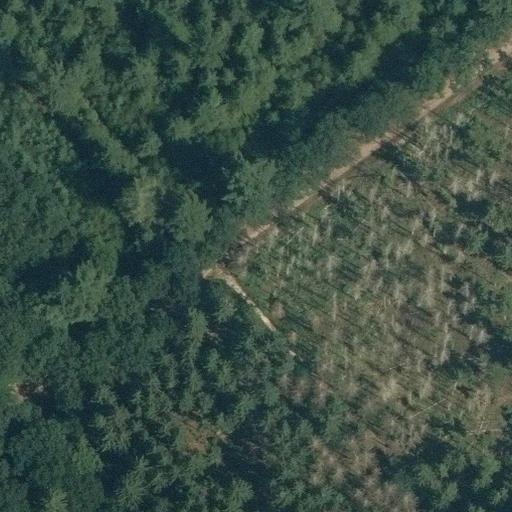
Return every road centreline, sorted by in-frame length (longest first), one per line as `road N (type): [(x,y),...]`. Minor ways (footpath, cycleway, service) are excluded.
road 1 (track): [(511,38),(211,258)]
road 2 (track): [(211,258),(429,511)]
road 3 (track): [(0,413),(211,258)]
